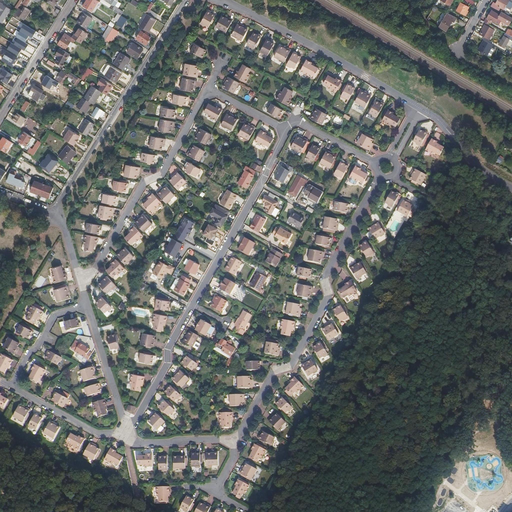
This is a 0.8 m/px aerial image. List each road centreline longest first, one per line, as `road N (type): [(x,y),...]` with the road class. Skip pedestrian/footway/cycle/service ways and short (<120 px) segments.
road 1 (residential): [(285,129),(125,432)]
road 2 (residential): [(234,441),(273,370),(290,365),(328,295),(324,277),(380,173)]
road 3 (residential): [(53,213),(186,0)]
road 4 (residential): [(208,87),(161,175),(145,182),(95,271),(79,276)]
road 5 (residential): [(222,0),(414,105)]
road 6 (residential): [(74,0),(0,118)]
road 7 (residential): [(86,304),(125,432)]
road 8 (residential): [(421,110),(443,123),(458,158),(511,189)]
road 9 (residential): [(125,432),(96,432),(12,386)]
